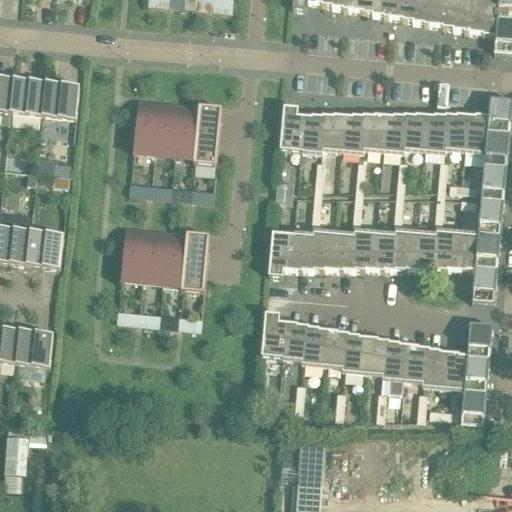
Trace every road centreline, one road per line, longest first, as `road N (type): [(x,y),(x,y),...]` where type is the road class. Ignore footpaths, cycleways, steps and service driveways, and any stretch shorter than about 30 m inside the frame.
road 1 (residential): [(511,82),(252,63)]
road 2 (residential): [(252,63),(0,40)]
road 3 (residential): [(507,316),(278,301)]
road 4 (residential): [(232,278),(252,63)]
